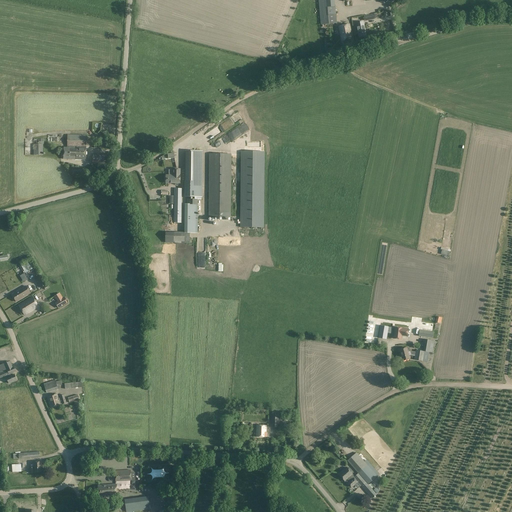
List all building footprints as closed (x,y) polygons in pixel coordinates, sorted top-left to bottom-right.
[(334,0),(318,0),(321,25),(337,24),(335,7),(334,0)] [(363,22),(356,23),(359,38),(366,36),(363,22)] [(349,25),(339,27),(342,41),(352,39),(349,25)] [(227,143),(243,134),(237,124),(245,119),(242,113),(229,120),(229,121),(216,128),(220,134),(222,133),(227,143)] [(88,135),(68,135),(67,148),(86,148),(86,140),(88,140),(88,135)] [(34,139),(34,155),(43,155),(43,145),(44,145),(44,139),(34,139)] [(86,148),(67,148),(64,148),(64,159),(86,160),(86,148)] [(195,197),(202,197),(202,190),(202,151),(185,151),(185,197),(195,197)] [(264,152),(241,151),(241,227),(264,227),(264,152)] [(231,154),(209,154),(209,217),(231,217),(231,154)] [(93,155),(93,164),(108,165),(108,156),(93,155)] [(166,175),(166,184),(180,184),(180,175),(180,170),(173,170),(173,175),(166,175)] [(174,189),(174,223),(181,223),(182,189),(174,189)] [(202,200),(202,197),(195,197),(195,199),(188,199),(188,204),(185,204),(184,232),(174,232),(174,243),(188,243),(188,233),(198,233),(198,205),(198,200),(202,200)] [(27,272),(35,267),(31,260),(22,265),(27,272)] [(41,277),(38,279),(36,280),(41,288),(46,285),(41,277)] [(26,286),(12,295),(17,302),(31,294),(26,286)] [(59,293),(55,296),(58,301),(56,303),(59,308),(68,303),(64,297),(63,299),(59,293)] [(33,297),(19,305),(25,315),(39,307),(33,297)] [(380,325),(380,326),(380,331),(379,338),(386,339),(387,333),(388,327),(389,327),(380,325)] [(396,328),(395,339),(401,340),(401,335),(407,335),(408,329),(396,328)] [(423,352),(429,353),(431,341),(424,339),(422,352),(423,352)] [(407,348),(399,350),(401,356),(402,356),(403,362),(410,360),(409,355),(408,352),(410,351),(409,347),(407,348)] [(410,351),(411,355),(415,356),(414,360),(428,362),(429,353),(423,352),(422,352),(416,350),(416,352),(410,351)] [(0,379),(6,377),(7,378),(9,384),(17,380),(15,375),(11,376),(11,375),(16,373),(14,368),(13,368),(10,361),(5,364),(5,363),(0,365),(0,379)] [(55,381),(44,385),(47,393),(58,390),(55,381)] [(61,398),(58,399),(57,394),(48,397),(51,409),(60,406),(60,405),(62,404),(63,405),(67,403),(64,395),(60,396),(61,398)] [(77,395),(68,398),(69,403),(79,400),(77,395)] [(257,426),(257,437),(267,438),(267,433),(266,433),(266,426),(257,426)] [(356,453),(347,461),(358,474),(355,477),(346,468),(338,475),(345,482),(346,481),(347,482),(348,483),(348,484),(351,488),(358,482),(372,499),(377,495),(368,485),(371,483),(368,481),(377,473),(370,464),(367,466),(356,453)] [(34,468),(30,468),(30,473),(42,472),(42,462),(33,462),(34,468)] [(131,470),(115,471),(116,482),(132,481),(131,470)] [(116,484),(99,486),(99,498),(117,497),(116,484)] [(149,497),(133,499),(129,500),(125,501),(126,511),(132,511),(150,509),(149,497)]
